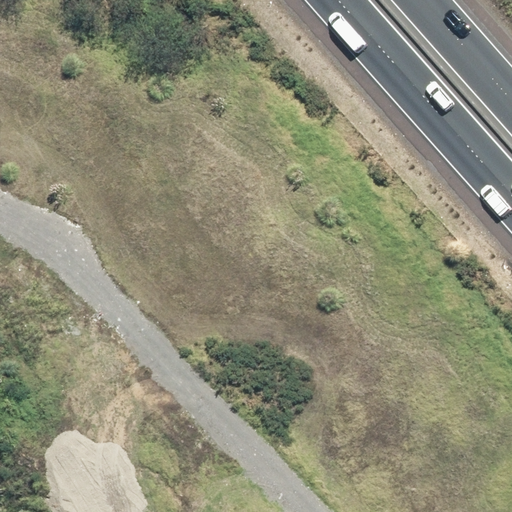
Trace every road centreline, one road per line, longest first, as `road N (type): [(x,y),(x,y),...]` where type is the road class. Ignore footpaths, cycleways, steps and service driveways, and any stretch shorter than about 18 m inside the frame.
road 1 (track): [(296,511),(64,256),(0,214)]
road 2 (motorway): [(511,196),(335,0)]
road 3 (motorway): [(425,0),(511,97)]
